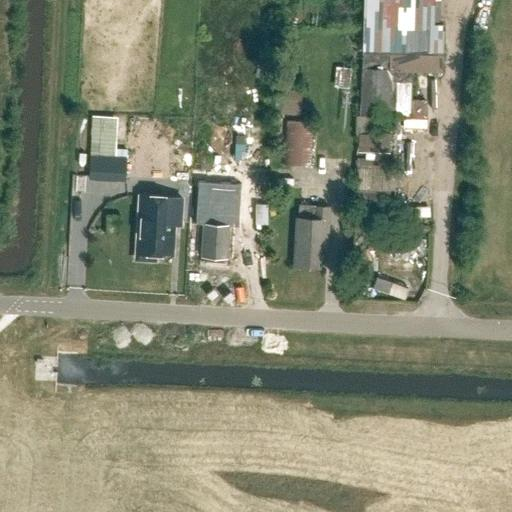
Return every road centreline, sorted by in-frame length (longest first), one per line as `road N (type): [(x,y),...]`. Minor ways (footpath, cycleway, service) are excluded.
road 1 (unclassified): [(511,330),(0,305)]
road 2 (track): [(435,326),(461,0)]
